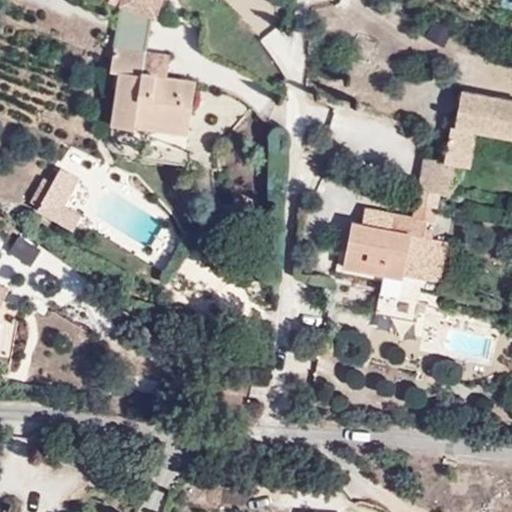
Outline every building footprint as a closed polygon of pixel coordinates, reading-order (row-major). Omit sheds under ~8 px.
[(128,0),(124,13),(129,14),(158,24),(165,0),(128,0)] [(129,14),(122,56),(152,60),(158,24),(129,14)] [(432,20),(424,37),(443,45),(450,28),(432,20)] [(127,78),(176,85),(179,64),(152,60),(122,56),(120,77),(127,78)] [(203,89),(176,85),(127,78),(120,134),(156,139),(159,119),(198,124),(203,89)] [(449,154),(474,159),(478,132),(511,138),(511,102),(465,95),(458,131),(453,131),(449,154)] [(159,119),(156,139),(195,144),(198,124),(159,119)] [(474,159),(449,154),(447,165),(458,168),(472,169),(474,159)] [(447,165),(429,161),(420,206),(438,210),(439,196),(453,198),(458,168),(447,165)] [(86,186),(70,177),(57,199),(46,218),(81,238),(89,223),(71,213),(86,186)] [(47,193),(36,212),(46,218),(57,199),(47,193)] [(418,221),(428,224),(435,225),(438,210),(420,206),(418,221)] [(428,224),(397,217),(393,232),(346,223),(337,271),(388,282),(390,273),(443,283),(450,245),(426,241),(428,224)]
